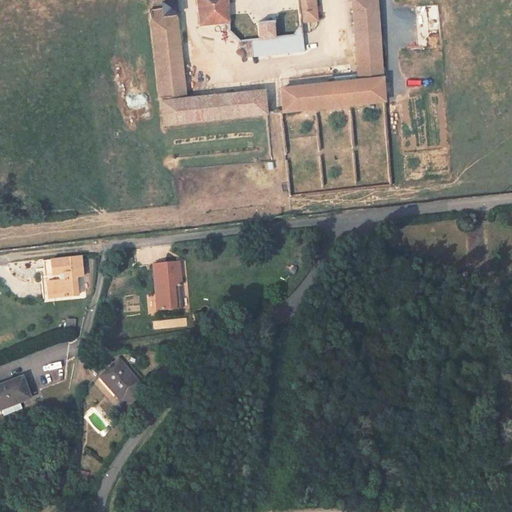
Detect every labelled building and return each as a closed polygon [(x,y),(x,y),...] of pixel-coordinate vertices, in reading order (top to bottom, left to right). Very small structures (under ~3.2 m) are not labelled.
[(187,100),(177,21),(178,20),(175,0),(158,0),(157,1),(154,9),(153,12),(152,14),(166,126),(167,127),(266,115),(264,92),(187,100)] [(197,0),(201,31),(229,28),(227,0),(197,0)] [(385,102),(376,0),(354,0),(361,83),(282,91),(284,113),(385,102)] [(316,0),(300,0),(303,27),(318,24),(316,0)] [(277,41),(275,26),(259,28),(260,43),(277,41)] [(306,52),(303,32),(297,38),(277,41),(260,43),(246,45),(247,59),(306,52)] [(88,278),(85,258),(55,261),(57,274),(64,274),(64,282),(58,283),(59,299),(82,296),(80,279),(88,278)] [(180,286),(178,262),(153,265),(157,310),(176,308),(174,287),(180,286)] [(144,389),(115,359),(97,377),(126,407),(144,389)] [(38,397),(31,377),(0,388),(0,404),(1,407),(2,411),(38,397)]
